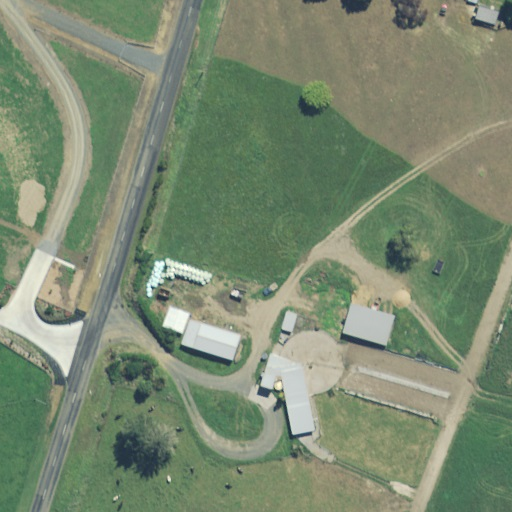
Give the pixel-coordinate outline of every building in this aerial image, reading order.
[(322,302),(327,294),(317,287),(312,296),(322,302)] [(396,316),(351,303),(343,332),(388,346),(396,316)] [(194,314),(175,306),(167,326),(186,333),(194,314)] [(303,315),(292,312),(286,329),(297,333),(303,315)] [(243,335),(195,320),(187,344),(235,360),(243,335)] [(275,355),(266,384),(289,392),(297,435),(319,431),(306,364),(275,355)]
